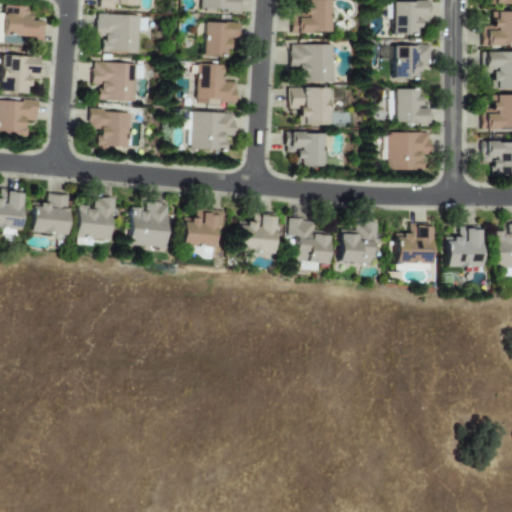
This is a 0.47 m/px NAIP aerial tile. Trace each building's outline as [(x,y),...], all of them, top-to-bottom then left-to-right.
[(136,8),(135,0),(96,0),(96,7),(136,8)] [(194,0),(195,10),(234,11),(234,0),(194,0)] [(323,2),(297,2),(297,19),(287,19),(287,35),(323,35),(323,2)] [(384,3),(384,37),(413,37),(413,24),(423,24),(423,2),(384,3)] [(25,7),(0,6),(0,36),(21,37),(21,43),(39,43),(40,22),(24,21),(25,7)] [(511,48),(511,14),(485,14),(485,32),(477,32),(477,48),(511,48)] [(136,16),(93,15),(92,36),(99,36),(99,53),(135,54),(136,16)] [(235,24),(197,23),(196,56),(224,57),(224,42),(235,42),(235,24)] [(285,47),(285,84),(328,84),(328,47),(285,47)] [(412,81),(412,67),(423,67),(423,47),(384,47),(384,81),(412,81)] [(511,90),(511,54),(477,54),(477,74),(485,74),(485,90),(511,90)] [(0,93),(24,94),(25,79),(36,80),(36,57),(0,56),(0,93)] [(133,64),(89,63),(89,85),(95,85),(95,101),(131,102),(133,64)] [(218,65),(191,65),(191,104),(231,105),(231,83),(218,82),(218,65)] [(283,90),(283,111),(292,111),(292,127),(321,127),(321,90),(283,90)] [(383,125),(422,125),(422,105),(412,105),(412,91),(383,91),(383,125)] [(476,131),(511,131),(511,97),(485,97),(485,116),(476,116),(476,131)] [(0,100),(0,135),(21,136),(22,121),(32,122),(33,102),(0,100)] [(94,147),(125,148),(127,112),(86,111),(85,129),(95,129),(94,147)] [(229,114),(183,113),(183,121),(181,121),(181,150),(221,151),(221,136),(229,136),(229,114)] [(319,167),(320,134),(283,133),(282,154),(294,154),(294,167),(319,167)] [(418,171),(418,156),(425,156),(424,133),(380,134),(381,171),(418,171)] [(511,144),(477,144),(477,160),(490,160),(490,177),(511,177),(511,144)] [(0,228),(15,230),(17,191),(0,190),(0,228)] [(42,204),(25,203),(24,234),(61,235),(62,195),(42,194),(42,204)] [(73,207),(70,242),(105,245),(109,200),(89,198),(88,208),(73,207)] [(160,248),(162,204),(140,203),(140,209),(124,208),(122,246),(160,248)] [(174,245),(207,248),(210,227),(217,228),(219,211),(192,208),(190,220),(177,218),(174,245)] [(267,254),(269,216),(252,214),(252,223),(231,222),(229,252),(267,254)] [(312,271),(312,264),(322,264),(323,233),(307,232),(308,220),(282,219),(281,236),(289,237),(288,262),(294,262),(294,270),(312,271)] [(333,231),(332,263),(365,265),(366,240),(372,240),(372,223),(350,222),(350,231),(333,231)] [(426,225),(405,224),(405,234),(389,234),(388,263),(425,264),(426,225)] [(486,233),(486,270),(511,270),(511,225),(502,225),(502,233),(486,233)] [(471,231),(455,231),(455,240),(435,240),(435,268),(471,268),(471,231)]
